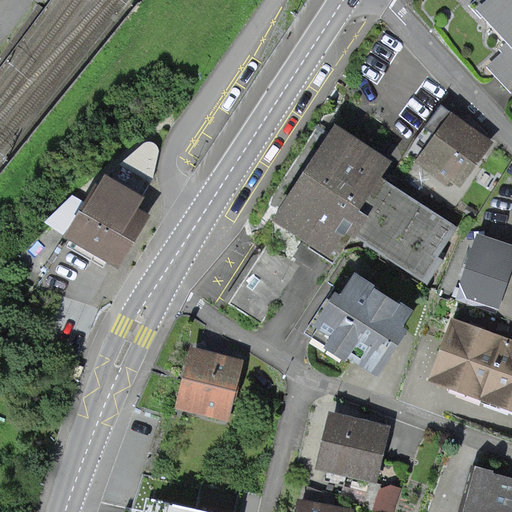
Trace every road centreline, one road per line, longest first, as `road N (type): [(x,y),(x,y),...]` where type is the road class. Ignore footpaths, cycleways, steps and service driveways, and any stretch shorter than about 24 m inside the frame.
road 1 (residential): [(206,209),(172,185),(169,158),(274,0)]
road 2 (primary): [(343,0),(206,209)]
road 3 (primary): [(159,281),(105,391),(64,511)]
road 4 (residential): [(511,453),(305,374)]
road 5 (residential): [(381,0),(511,138)]
road 6 (residential): [(305,374),(159,281)]
road 7 (residential): [(305,374),(269,511)]
